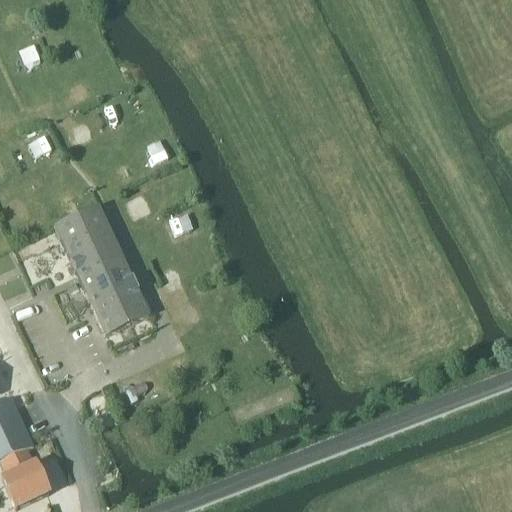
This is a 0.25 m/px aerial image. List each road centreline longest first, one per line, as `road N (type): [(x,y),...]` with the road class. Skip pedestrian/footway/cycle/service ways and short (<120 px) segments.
road 1 (unclassified): [(172,511),(511,384)]
road 2 (track): [(87,511),(0,317)]
